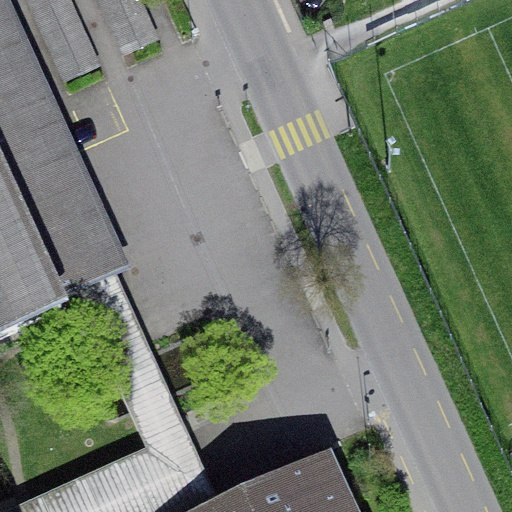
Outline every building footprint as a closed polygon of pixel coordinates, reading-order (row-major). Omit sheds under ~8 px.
[(56,0),(35,0),(71,76),(88,68),(56,0)] [(128,0),(107,0),(130,49),(147,41),(128,0)] [(0,5),(0,337),(59,311),(56,306),(54,307),(52,304),(75,293),(0,128),(0,126),(45,106),(0,5)] [(0,126),(0,128),(75,293),(115,275),(121,273),(45,106),(0,126)] [(115,275),(75,293),(147,453),(12,511),(180,511),(182,511),(179,506),(205,495),(207,500),(214,497),(115,275)] [(181,511),(347,511),(326,464),(220,511),(212,511),(207,500),(205,495),(179,506),(182,511),(181,511)]
